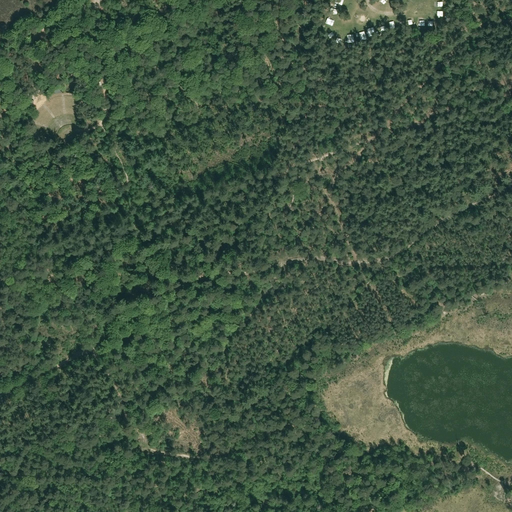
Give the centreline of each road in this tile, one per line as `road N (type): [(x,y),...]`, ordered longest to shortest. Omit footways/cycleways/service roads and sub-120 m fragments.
road 1 (track): [(132,224),(375,140)]
road 2 (track): [(511,25),(482,32),(455,53),(375,140)]
road 3 (track): [(101,122),(106,97),(96,4)]
